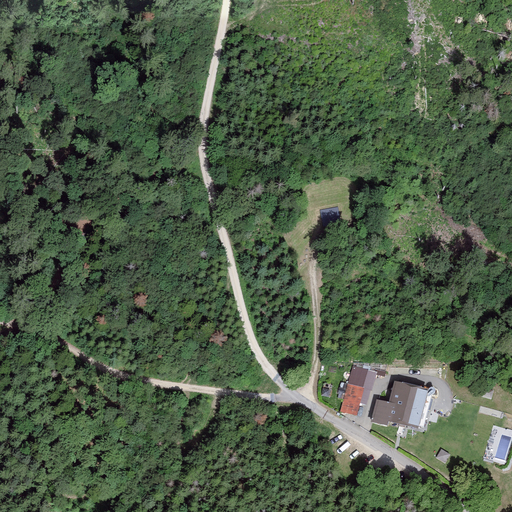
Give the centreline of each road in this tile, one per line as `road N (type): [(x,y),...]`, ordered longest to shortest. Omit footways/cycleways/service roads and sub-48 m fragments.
road 1 (track): [(228,0),(205,158),(255,347),(282,384),(304,401),(310,395),(321,355),(318,256)]
road 2 (track): [(298,397),(127,377),(0,322)]
road 3 (unclassified): [(304,401),(473,511)]
